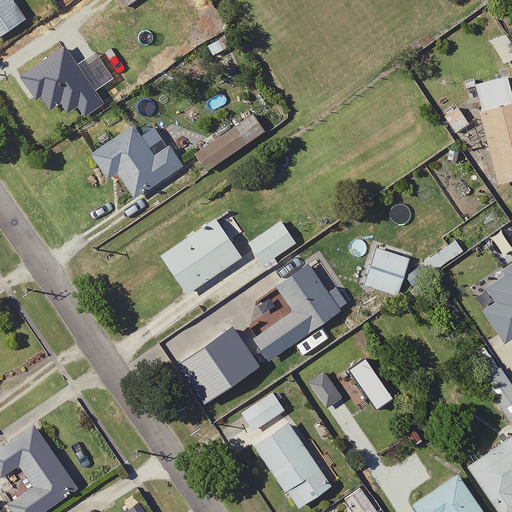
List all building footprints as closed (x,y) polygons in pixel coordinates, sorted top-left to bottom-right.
[(0,0),(0,42),(31,21),(15,0),(0,0)] [(143,0),(122,0),(128,10),(143,0)] [(65,106),(73,117),(83,111),(87,117),(104,105),(67,50),(25,79),(43,105),(48,102),(55,113),(65,106)] [(511,83),(511,77),(476,86),(501,187),(511,184),(511,83)] [(270,134),(253,108),(197,145),(214,171),(270,134)] [(471,127),(462,109),(448,116),(456,134),(471,127)] [(184,167),(156,126),(142,136),(135,126),(94,155),(114,183),(122,177),(138,199),(184,167)] [(246,256),(220,219),(164,259),(190,296),(246,256)] [(299,243),(282,221),(251,245),(267,267),(299,243)] [(465,252),(456,240),(426,263),(434,275),(465,252)] [(414,258),(382,247),(369,287),(400,298),(414,258)] [(331,294),(312,267),(280,288),(297,312),(257,339),(275,366),(354,312),(338,289),(331,294)] [(511,267),(507,270),(511,276),(490,290),(499,305),(486,312),(506,343),(511,339),(511,267)] [(511,379),(503,366),(482,380),(511,425),(511,379)] [(285,414),(275,396),(244,413),(255,432),(285,414)] [(335,488),(291,426),(258,449),(302,511),(335,488)] [(50,511),(82,490),(38,427),(0,452),(0,467),(6,476),(23,465),(39,488),(13,506),(16,511),(50,511)] [(511,511),(511,441),(471,468),(500,511),(511,511)] [(401,481),(380,455),(365,468),(385,493),(401,481)] [(484,511),(460,476),(415,506),(419,511),(484,511)] [(381,511),(362,487),(347,500),(356,511),(381,511)]
